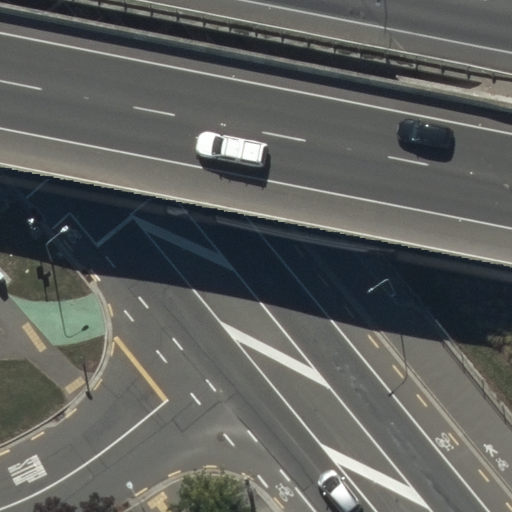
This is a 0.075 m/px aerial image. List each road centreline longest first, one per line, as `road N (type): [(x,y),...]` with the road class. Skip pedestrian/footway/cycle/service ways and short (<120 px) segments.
road 1 (motorway): [(511,180),(0,79)]
road 2 (secondary): [(0,24),(254,331)]
road 3 (residential): [(0,510),(117,444),(254,331)]
road 4 (secondary): [(254,331),(402,511)]
